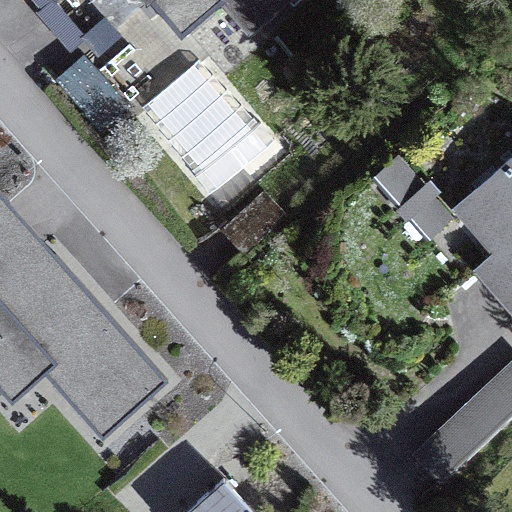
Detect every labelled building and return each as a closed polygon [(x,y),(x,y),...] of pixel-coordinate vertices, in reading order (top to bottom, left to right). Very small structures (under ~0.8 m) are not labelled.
[(37,0),(43,6),(39,10),(71,47),(84,35),(54,0),(37,0)] [(224,0),(250,29),(284,0),(224,0)] [(130,100),(88,53),(62,76),(104,123),(130,100)] [(511,303),(511,155),(468,194),(507,239),(478,265),(511,303)] [(228,221),(249,246),(286,213),(264,189),(228,221)] [(168,379),(0,190),(0,368),(24,348),(103,437),(168,379)] [(429,444),(452,469),(511,412),(511,370),(510,368),(429,444)] [(253,511),(223,476),(183,511),(253,511)]
